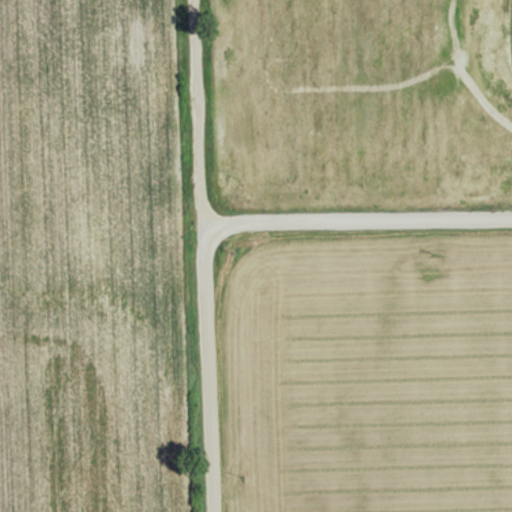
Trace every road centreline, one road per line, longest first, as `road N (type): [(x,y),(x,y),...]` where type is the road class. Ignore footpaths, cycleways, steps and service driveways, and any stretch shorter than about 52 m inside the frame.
road 1 (residential): [(192,0),(209,511)]
road 2 (residential): [(511,219),(200,229)]
